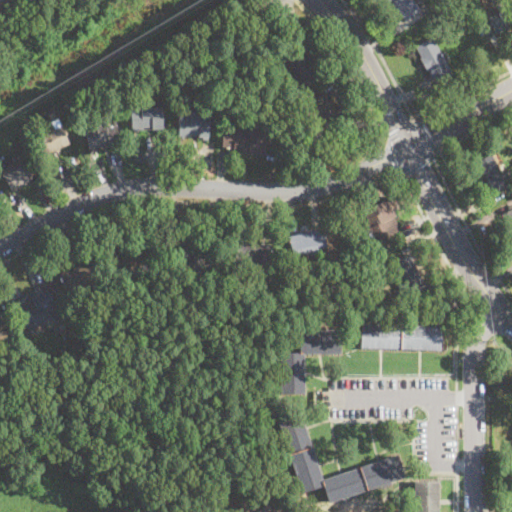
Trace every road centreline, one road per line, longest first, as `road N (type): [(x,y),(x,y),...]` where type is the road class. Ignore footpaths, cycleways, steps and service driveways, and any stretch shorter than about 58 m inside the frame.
road 1 (residential): [(0,246),(116,190),(292,192),(349,178),(408,148)]
road 2 (residential): [(476,511),(475,349),(501,313)]
road 3 (tertiary): [(511,324),(471,270),(408,148)]
road 4 (tertiary): [(408,148),(351,38),(320,0)]
